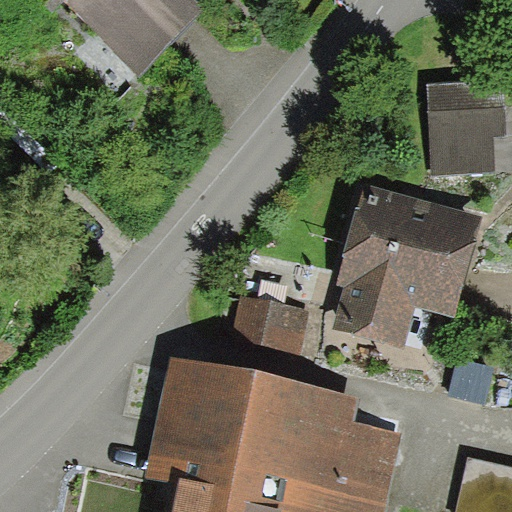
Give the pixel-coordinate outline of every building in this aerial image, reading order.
[(199,7),(191,0),(66,0),(139,69),(199,7)] [(488,136),(503,135),(502,83),(428,85),(429,137),(488,136)] [(488,136),(429,137),(430,178),(490,177),(488,136)] [(482,216),(360,189),(329,329),(403,345),(413,302),(461,313),(482,216)] [(305,311),(241,300),(232,349),(296,361),(305,311)] [(380,511),(396,433),(353,423),(358,401),(171,362),(149,470),(176,476),(168,511),(380,511)] [(488,369),(454,363),(448,398),(482,405),(488,369)] [(500,445),(424,427),(410,500),(421,502),(418,511),(511,511),(511,507),(502,506),(500,445)]
